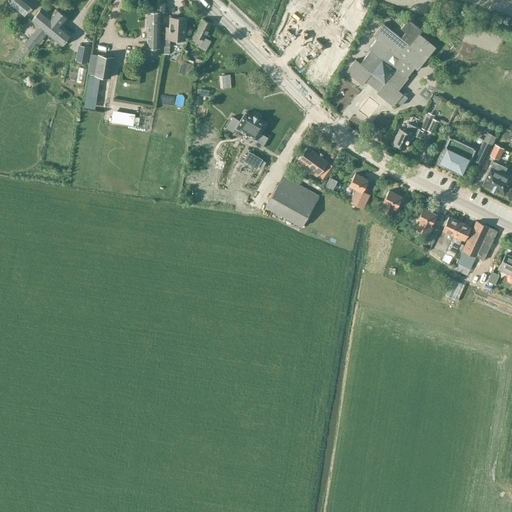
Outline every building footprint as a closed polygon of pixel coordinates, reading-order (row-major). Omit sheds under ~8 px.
[(32,0),(16,0),(31,12),(38,4),(32,0)] [(39,44),(47,34),(46,33),(62,14),(56,9),(50,16),(41,9),(31,21),(38,26),(24,44),(31,50),(37,43),(39,44)] [(160,48),(160,43),(160,12),(148,12),(149,48),(158,48),(160,48)] [(68,19),(62,14),(46,33),(47,34),(61,45),(71,33),(62,26),(68,19)] [(185,39),(186,18),(171,17),(170,27),(166,26),(165,38),(185,39)] [(356,59),(346,70),(363,83),(366,80),(379,90),(377,92),(393,105),(396,101),(401,105),(407,97),(402,93),(398,90),(409,76),(407,74),(413,66),(418,69),(436,46),(420,33),(423,29),(409,18),(401,28),(406,32),(402,37),(383,22),(374,34),(378,37),(369,49),(371,50),(361,63),(356,59)] [(204,49),(209,40),(204,37),(212,24),(203,19),(190,41),(204,49)] [(168,43),(168,54),(180,54),(180,43),(168,43)] [(87,63),(90,47),(80,45),(77,62),(87,63)] [(113,58),(98,55),(95,75),(110,78),(113,58)] [(223,88),(232,87),(230,75),(221,76),(223,88)] [(433,106),(443,96),(438,91),(428,102),(433,106)] [(253,103),(252,94),(231,94),(232,103),(253,103)] [(253,117),(245,112),(240,121),(239,120),(232,116),(226,127),(232,131),(235,126),(236,127),(245,133),(244,134),(246,135),(247,134),(256,139),(258,139),(255,144),(261,148),(267,137),(261,133),(261,134),(260,133),(265,124),(257,119),(259,118),(254,115),(253,117)] [(426,116),(420,128),(427,131),(433,119),(426,116)] [(439,122),(433,119),(427,131),(433,134),(439,122)] [(399,128),(392,142),(393,143),(392,144),(399,147),(400,146),(403,147),(407,138),(409,139),(412,134),(415,136),(419,128),(407,122),(403,130),(399,128)] [(487,133),(474,159),(482,163),(494,136),(487,133)] [(462,175),(466,167),(475,148),(448,135),(435,162),(462,175)] [(493,146),(487,157),(493,160),(498,149),(493,146)] [(319,174),(327,162),(308,147),(299,159),(319,174)] [(503,195),(511,177),(502,173),(505,166),(492,160),(481,184),(503,195)] [(334,166),(329,162),(319,176),(325,180),(334,166)] [(363,209),(370,194),(363,191),(368,179),(356,173),(349,186),(357,190),(350,202),(363,209)] [(302,225),(319,194),(283,174),(265,205),(302,225)] [(389,190),(383,203),(382,202),(378,210),(391,217),(391,219),(398,223),(403,212),(396,208),(402,196),(389,190)] [(424,208),(418,220),(417,219),(413,227),(427,234),(424,241),(432,244),(439,230),(432,227),(432,226),(431,225),(436,214),(424,208)] [(451,241),(461,222),(450,217),(441,234),(434,247),(445,253),(451,241)] [(477,221),(463,250),(476,256),(484,260),(498,231),(489,227),(477,221)] [(471,228),(461,222),(451,241),(445,253),(454,257),(460,242),(462,244),(471,228)] [(511,276),(511,256),(506,254),(498,270),(511,276)] [(492,271),(488,279),(487,281),(494,285),(499,275),(492,271)] [(464,284),(452,279),(445,295),(457,301),(464,284)] [(495,297),(496,291),(480,286),(478,292),(495,297)]
